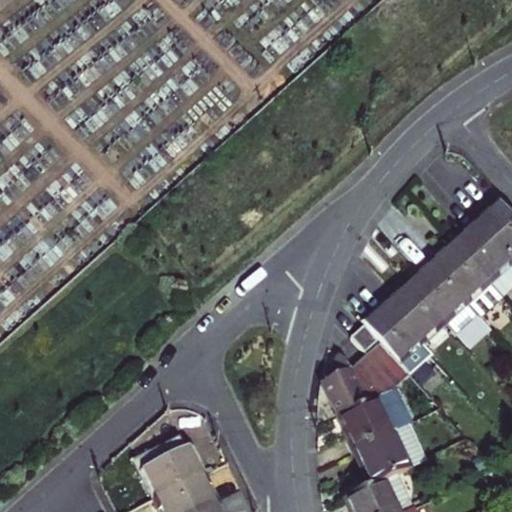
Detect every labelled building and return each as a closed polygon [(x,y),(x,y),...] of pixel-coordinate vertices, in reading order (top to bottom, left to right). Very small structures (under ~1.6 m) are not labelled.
[(474,224),(511,265),(511,219),(499,205),(489,214),(487,211),(482,215),(483,216),(478,220),(474,224)] [(453,246),(502,299),(511,289),(511,265),(474,224),(469,228),(465,232),(464,231),(460,235),(463,238),(453,246)] [(429,264),(467,306),(477,317),(479,319),(502,299),(453,246),(444,254),(442,252),(437,256),(438,256),(434,260),(430,264),(429,264)] [(408,286),(445,326),(467,306),(429,264),(428,265),(424,268),(420,272),(415,275),(418,278),(408,286)] [(385,304),(384,305),(422,346),(445,326),(408,286),(400,294),(397,291),(392,296),(394,296),(389,300),(385,304)] [(422,346),(384,305),(380,309),(376,313),(375,311),(370,316),(373,318),(363,327),(364,328),(378,344),(379,345),(384,350),(408,376),(431,356),(422,346)] [(477,317),(467,306),(445,326),(454,337),(477,317)] [(365,356),(378,344),(364,328),(351,340),(365,356)] [(324,388),(339,419),(392,394),(410,378),(408,376),(384,350),(358,373),(347,367),(344,372),(339,369),(334,378),(336,383),(330,386),(324,388)] [(355,454),(409,428),(392,394),(339,419),(347,437),(355,454)] [(425,462),(409,428),(355,454),(357,457),(364,473),(371,489),(397,476),(425,462)] [(157,501),(203,479),(197,464),(190,450),(185,452),(179,440),(142,459),(147,468),(142,470),(157,501)] [(347,511),(404,511),(413,508),(397,476),(371,489),(343,502),(347,511)] [(162,511),(200,511),(219,503),(215,495),(211,487),(208,488),(203,479),(157,501),(162,511)] [(200,511),(223,511),(219,503),(200,511)]
